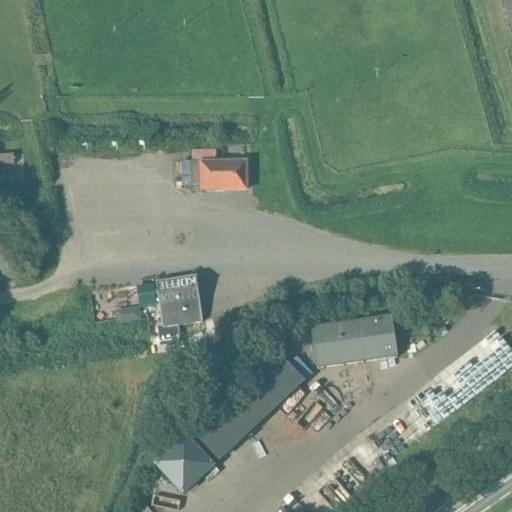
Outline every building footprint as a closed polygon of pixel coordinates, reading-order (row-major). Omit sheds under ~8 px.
[(202,166),(202,162),(189,162),(189,187),(201,186),(202,192),(245,192),(245,165),(202,166)] [(201,323),(195,281),(156,286),(156,287),(136,290),(138,307),(157,304),(160,327),(156,328),(159,344),(180,340),(178,326),(201,323)] [(124,311),(114,313),(116,326),(126,324),(124,311)] [(317,371),(396,360),(391,320),(311,332),(317,371)] [(220,465),(305,385),(282,361),(197,441),(220,465)] [(182,501),(216,470),(185,437),(152,468),(182,501)]
